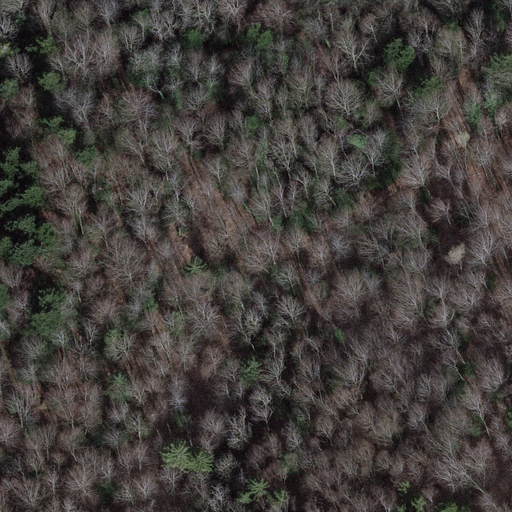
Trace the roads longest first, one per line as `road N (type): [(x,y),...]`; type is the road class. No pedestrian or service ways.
road 1 (track): [(64,511),(159,398),(206,323),(244,229),(250,147),(279,0)]
road 2 (track): [(511,49),(449,141),(300,243),(244,229)]
